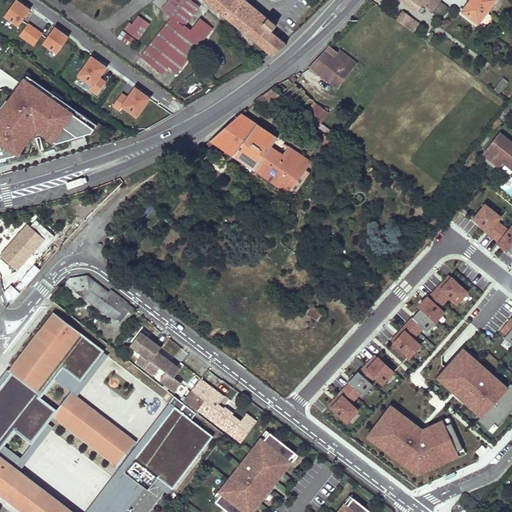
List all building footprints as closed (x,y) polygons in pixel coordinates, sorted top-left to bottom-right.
[(18,26),(29,10),(15,0),(4,16),(18,26)] [(172,18),(141,57),(162,74),(168,67),(177,73),(211,29),(200,20),(190,32),(182,26),(198,6),(190,0),(169,0),(161,10),(172,18)] [(204,0),(272,56),(285,44),(270,32),(275,26),(260,13),(243,0),(204,0)] [(400,0),(417,12),(422,5),(432,11),(433,9),(439,2),(439,0),(400,0)] [(469,0),(462,10),(478,23),(479,21),(485,26),(492,16),(486,11),(494,0),(469,0)] [(439,2),(433,9),(440,14),(445,7),(439,2)] [(404,12),(396,20),(407,28),(414,19),(404,12)] [(138,16),(126,31),(138,39),(149,24),(138,16)] [(26,40),(34,29),(27,24),(19,35),(26,40)] [(56,53),(67,37),(54,27),(42,44),(56,53)] [(33,45),(41,34),(34,29),(26,40),(33,45)] [(122,31),(117,38),(131,48),(136,40),(122,31)] [(329,45),(310,66),(340,87),(351,71),(333,58),(338,52),(329,45)] [(338,52),(333,58),(351,71),(357,64),(339,50),(338,52)] [(98,78),(103,72),(96,68),(100,63),(91,57),(78,76),(92,86),(89,90),(96,94),(104,82),(98,78)] [(103,72),(106,68),(100,63),(96,68),(103,72)] [(91,133),(96,125),(29,77),(31,75),(26,72),(18,83),(20,84),(7,103),(9,105),(3,112),(2,111),(0,112),(0,159),(12,156),(13,158),(22,156),(21,151),(36,129),(56,144),(91,133)] [(297,80),(294,75),(276,85),(273,88),(321,124),(330,113),(328,111),(330,109),(326,106),(324,108),(293,83),(297,80)] [(504,78),(493,91),(498,94),(507,81),(504,78)] [(137,96),(140,92),(134,88),(131,92),(137,96)] [(272,88),(254,101),(258,105),(265,101),(272,106),(281,95),(272,88)] [(136,117),(149,99),(140,92),(137,96),(131,92),(127,98),(121,94),(112,106),(119,111),(122,107),(136,117)] [(240,114),(210,140),(255,171),(270,149),(277,139),(240,114)] [(511,140),(501,132),(483,154),(500,167),(504,162),(511,168),(511,140)] [(270,149),(255,171),(289,194),(306,169),(305,169),(310,161),(289,147),(282,156),(270,149)] [(511,168),(504,162),(500,167),(511,176),(511,174),(511,168)] [(471,218),(511,251),(511,223),(509,228),(499,220),(503,214),(486,200),(471,218)] [(27,226),(1,255),(17,269),(43,240),(27,226)] [(20,279),(27,285),(40,268),(33,262),(20,279)] [(450,297),(457,304),(470,290),(451,272),(430,293),(443,305),(450,297)] [(68,279),(65,283),(92,303),(102,288),(86,275),(68,279)] [(20,293),(10,285),(3,292),(7,303),(12,304),(20,293)] [(108,293),(102,288),(92,303),(107,314),(109,313),(120,322),(128,311),(132,314),(135,310),(126,304),(127,303),(110,290),(108,293)] [(430,294),(389,338),(410,357),(423,343),(418,338),(446,309),(430,294)] [(317,316),(317,305),(309,305),(309,316),(317,316)] [(103,351),(52,312),(8,370),(11,372),(16,376),(10,384),(5,380),(0,385),(0,496),(20,511),(71,511),(0,457),(0,448),(13,431),(31,444),(52,417),(116,467),(136,442),(70,391),(56,410),(40,398),(62,368),(80,382),(103,351)] [(511,343),(511,315),(498,332),(511,343)] [(161,345),(140,330),(130,344),(142,352),(136,361),(155,373),(160,365),(167,370),(161,378),(177,389),(183,379),(176,374),(181,365),(158,349),(161,345)] [(511,409),(511,384),(464,344),(435,377),(495,429),(511,409)] [(362,368),(385,384),(396,367),(374,351),(362,368)] [(360,369),(327,403),(347,422),(361,408),(354,402),(373,382),(360,369)] [(5,380),(10,384),(16,376),(11,372),(5,380)] [(198,383),(185,400),(238,440),(245,431),(248,433),(257,420),(248,414),(242,422),(217,404),(223,395),(211,387),(208,391),(198,383)] [(195,413),(173,396),(168,403),(173,407),(124,472),(144,488),(147,490),(157,477),(172,489),(212,436),(190,420),(195,413)] [(390,401),(365,436),(417,474),(465,454),(449,415),(424,425),(390,401)] [(173,407),(168,403),(84,511),(125,511),(144,488),(124,472),(173,407)] [(263,441),(270,433),(267,431),(261,439),(263,441)] [(274,485),(291,463),(289,461),(295,453),(270,433),(263,441),(261,439),(244,460),(250,464),(246,469),(240,465),(232,474),(238,479),(234,484),(229,479),(219,492),(221,493),(215,501),(227,510),(229,511),(252,511),(265,496),(262,495),(272,483),(274,485)] [(291,463),(297,455),(295,453),(289,461),(291,463)] [(246,469),(250,464),(244,460),(240,465),(246,469)] [(234,484),(238,479),(232,474),(229,479),(234,484)] [(215,501),(221,493),(219,492),(213,499),(215,501)] [(346,506),(353,499),(350,497),(344,505),(346,506)] [(369,511),(353,499),(346,506),(344,505),(337,511),(369,511)]
